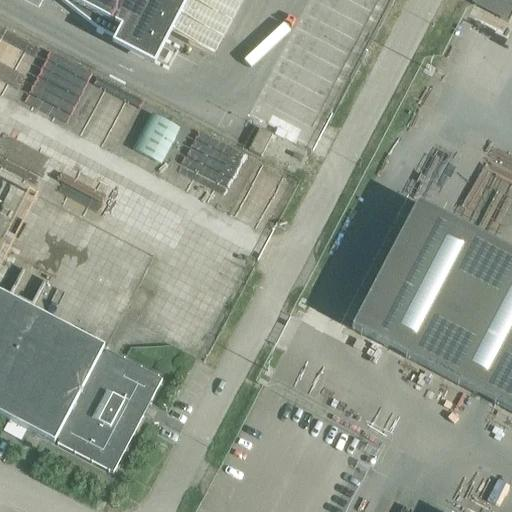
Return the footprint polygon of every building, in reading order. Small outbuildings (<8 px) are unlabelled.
[(104,33),(115,39),(112,46),(154,68),(171,35),(189,0),(60,0),(97,30),(96,33),(102,36),(104,33)] [(511,0),(479,0),(476,6),(500,18),(499,19),(508,24),(511,15),(511,0)] [(151,115),(132,151),(160,166),(179,129),(151,115)] [(248,151),(261,158),(272,136),(260,129),(248,151)] [(511,253),(417,204),(351,330),(511,414),(511,253)] [(111,340),(133,283),(110,274),(88,332),(111,340)] [(0,416),(113,476),(163,381),(126,361),(0,295),(0,416)]
